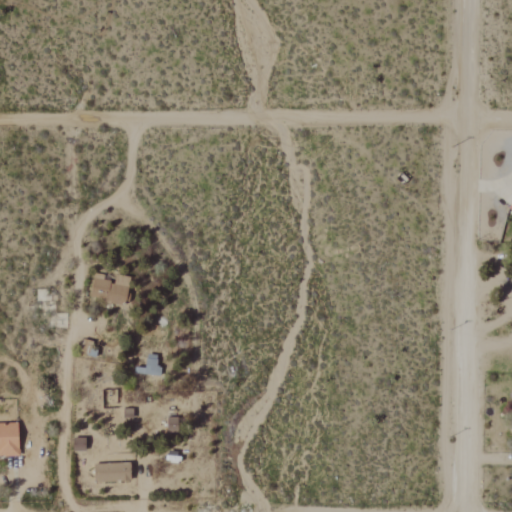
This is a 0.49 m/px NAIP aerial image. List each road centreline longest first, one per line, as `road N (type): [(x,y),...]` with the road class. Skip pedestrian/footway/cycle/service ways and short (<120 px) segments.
road 1 (track): [(472,511),(470,0)]
road 2 (residential): [(0,121),(471,115)]
road 3 (track): [(134,120),(128,178),(76,234),(61,475),(74,511)]
road 4 (track): [(118,193),(185,276),(194,312),(193,381)]
road 5 (track): [(471,352),(511,342),(503,286),(471,290)]
